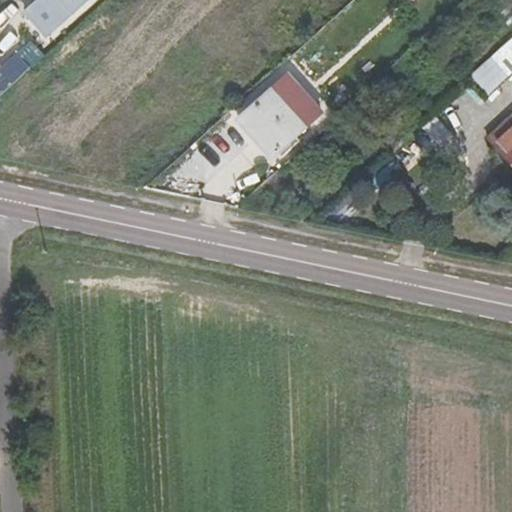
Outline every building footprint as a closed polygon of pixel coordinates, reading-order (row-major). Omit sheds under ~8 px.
[(85,0),(84,0),(51,0),(55,4),(36,20),(59,41),(84,18),(76,9),(85,0)] [(511,41),(474,78),(495,100),(511,85),(511,41)] [(16,53),(0,67),(0,96),(30,68),(16,53)] [(282,99),(254,124),(278,151),(306,127),(326,108),(302,81),(282,99)] [(511,124),(492,142),(511,165),(511,124)]
